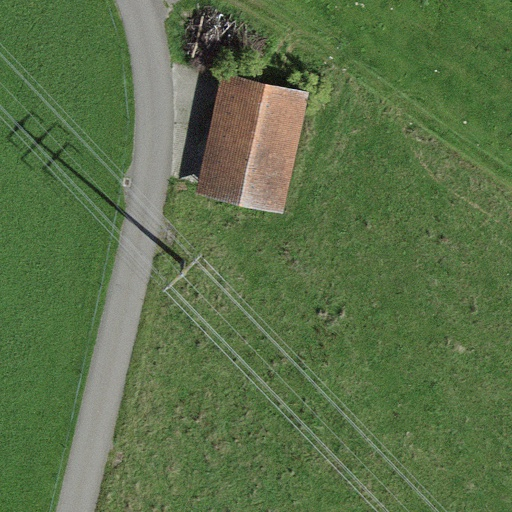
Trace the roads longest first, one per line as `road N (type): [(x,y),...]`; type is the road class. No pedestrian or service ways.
road 1 (unclassified): [(79,511),(152,168),(158,74),(136,0)]
road 2 (track): [(231,0),(511,187)]
